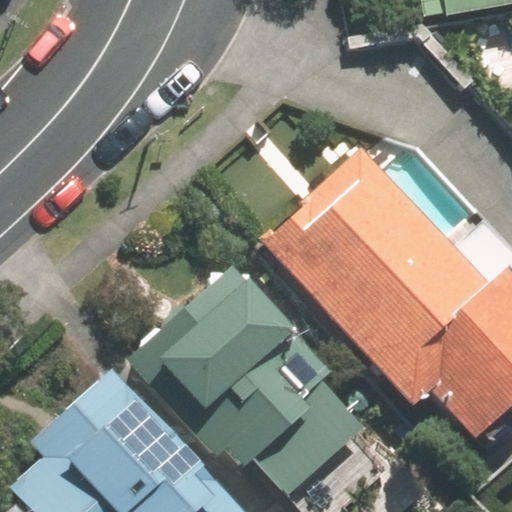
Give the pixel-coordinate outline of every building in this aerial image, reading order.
[(511,0),(416,0),(420,19),(511,3),(511,0)] [(511,61),(501,63),(502,68),(490,70),(505,162),(511,160),(511,61)] [(352,158),(248,249),(425,448),(511,372),(454,309),(473,293),(434,251),(373,180),(352,158)] [(224,270),(124,359),(212,458),(221,451),(237,469),(247,459),(279,496),(356,429),(314,383),(320,378),(224,270)] [(40,458),(4,488),(25,511),(221,511),(227,507),(108,375),(28,444),(40,458)]
